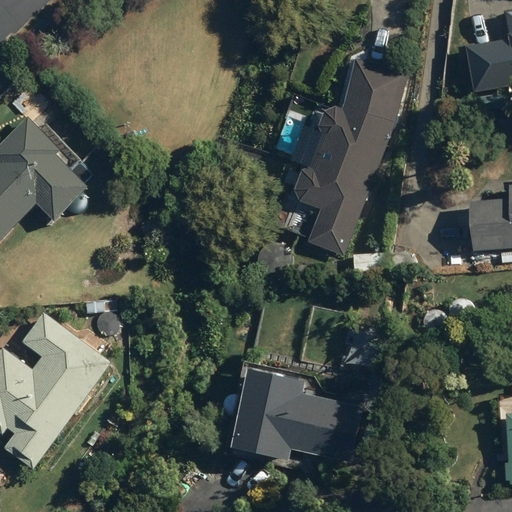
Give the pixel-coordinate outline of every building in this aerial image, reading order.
[(505,38),(462,45),(470,92),(511,85),(511,7),(501,10),(505,38)] [(317,241),(345,252),(393,123),(405,78),(360,66),(349,107),(355,109),(351,118),(338,113),(330,117),(326,129),(329,136),(316,171),(308,175),(302,192),(306,199),(329,209),(317,241)] [(510,94),(491,97),(493,110),(511,107),(510,94)] [(83,186),(52,154),(56,149),(23,117),(0,140),(0,236),(27,209),(44,226),(83,186)] [(322,143),(306,135),(293,166),(309,173),(322,143)] [(504,198),(465,201),(469,250),(511,247),(511,185),(503,186),(504,198)] [(388,274),(387,257),(355,259),(356,276),(388,274)] [(101,300),(83,301),(84,313),(102,313),(101,300)] [(20,342),(39,356),(30,368),(2,348),(0,349),(0,434),(1,434),(5,429),(12,434),(1,449),(29,470),(108,360),(42,312),(20,342)] [(376,344),(351,340),(344,373),(370,377),(376,344)] [(241,367),(223,447),(284,460),(286,450),(348,463),(360,408),(296,394),(299,380),(241,367)] [(511,412),(501,413),(504,485),(511,484),(511,412)]
